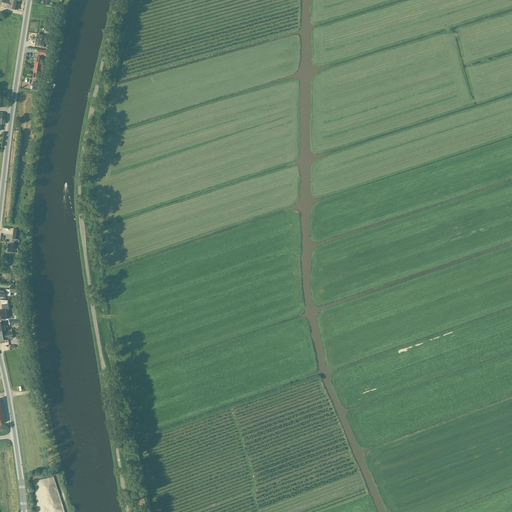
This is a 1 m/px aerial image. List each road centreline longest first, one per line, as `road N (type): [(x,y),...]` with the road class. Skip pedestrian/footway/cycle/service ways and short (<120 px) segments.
road 1 (unclassified): [(127,511),(78,197),(115,0)]
road 2 (secondary): [(0,209),(29,0)]
road 3 (secondary): [(23,511),(0,358)]
